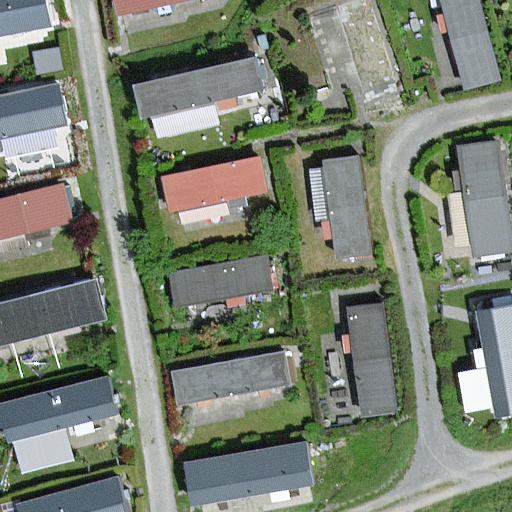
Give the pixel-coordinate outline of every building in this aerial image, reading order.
[(65,0),(0,0),(0,56),(74,42),(65,0)] [(105,0),(108,13),(179,0),(105,0)] [(401,0),(330,0),(351,102),(420,88),(401,0)] [(511,4),(511,0),(437,0),(456,91),(511,79),(511,4)] [(281,52),(166,72),(175,129),(290,109),(281,52)] [(77,77),(0,91),(0,153),(89,137),(77,77)] [(378,123),(310,134),(331,263),(399,253),(378,123)] [(511,133),(452,147),(475,274),(511,267),(511,133)] [(284,146),(169,165),(179,222),(293,202),(284,146)] [(88,182),(0,206),(0,263),(103,235),(88,182)] [(286,252),(171,272),(181,334),(296,314),(286,252)] [(109,270),(0,302),(0,324),(12,363),(126,328),(109,270)] [(400,288),(332,301),(357,429),(425,416),(400,288)] [(511,303),(494,308),(511,406),(511,405),(511,303)] [(310,335),(195,355),(206,417),(321,397),(310,335)] [(134,369),(19,400),(36,463),(151,432),(134,369)] [(324,423),(210,445),(222,507),(336,485),(324,423)] [(166,511),(155,473),(41,506),(43,511),(166,511)]
